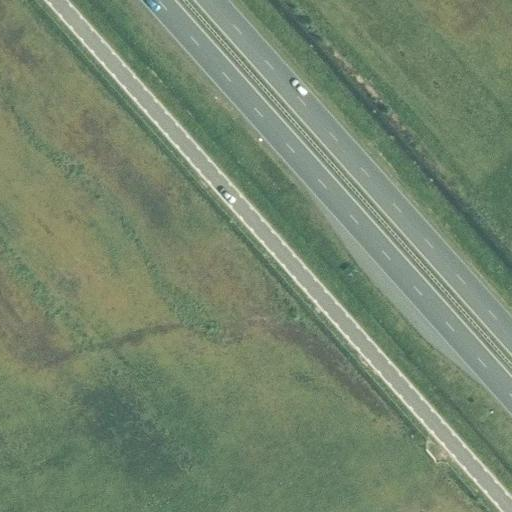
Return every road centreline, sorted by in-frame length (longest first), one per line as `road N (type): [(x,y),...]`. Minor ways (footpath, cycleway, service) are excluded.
road 1 (unclassified): [(510,511),(56,0)]
road 2 (trunk): [(157,0),(511,396)]
road 3 (trunk): [(511,336),(211,0)]
